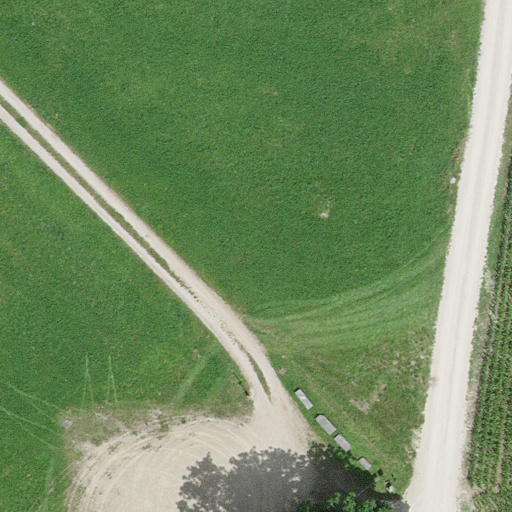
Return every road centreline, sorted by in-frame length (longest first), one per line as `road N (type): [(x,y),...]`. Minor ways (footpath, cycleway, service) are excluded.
road 1 (track): [(372,511),(186,287),(0,96)]
road 2 (track): [(437,511),(489,81),(491,0)]
